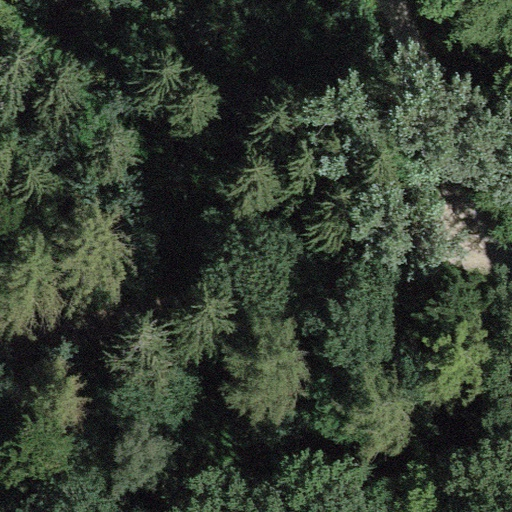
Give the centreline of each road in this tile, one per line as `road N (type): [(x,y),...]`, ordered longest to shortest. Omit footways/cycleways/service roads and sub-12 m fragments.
road 1 (track): [(511,245),(253,282),(0,348)]
road 2 (track): [(511,258),(389,0)]
